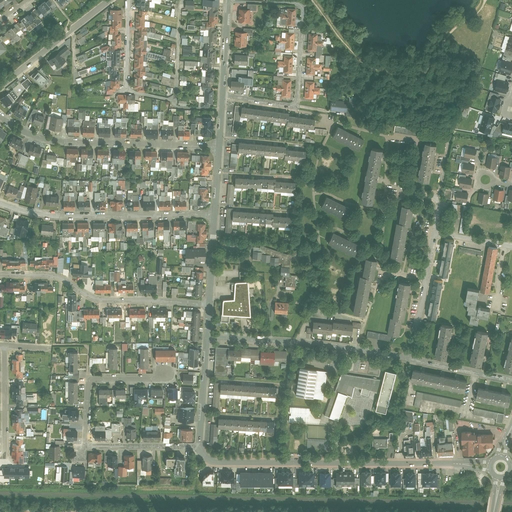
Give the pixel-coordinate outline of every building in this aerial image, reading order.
[(48,0),(47,0),(46,1),(45,0),(42,3),(50,14),(55,11),(50,5),(52,3),(48,0)] [(144,0),(136,0),(137,6),(140,6),(140,10),(144,10),(145,6),(144,0)] [(50,14),(42,3),(38,6),(39,7),(36,9),(40,13),(41,11),(46,17),(50,14)] [(215,5),(203,5),(203,9),(210,9),(209,15),(210,15),(218,16),(218,6),(215,5)] [(118,7),(114,7),(114,9),(111,9),(111,13),(113,13),(113,19),(121,19),(122,9),(119,9),(118,7)] [(281,16),(295,17),(296,9),(288,8),(287,13),(281,13),(281,16)] [(247,9),(240,9),(239,13),(238,13),(238,16),(239,17),(239,21),(249,21),(249,9),(247,9)] [(144,10),(140,10),(140,13),(136,13),(136,20),(144,20),(144,14),(144,10)] [(29,15),(28,14),(25,16),(34,27),(37,24),(33,18),(35,17),(32,13),(29,15)] [(218,16),(210,15),(209,21),(209,25),(214,25),(214,22),(217,23),(218,16)] [(25,16),(21,19),(22,20),(20,22),(23,26),(24,25),(29,31),(34,27),(25,16)] [(295,17),(281,16),(280,24),(295,25),(295,17)] [(121,19),(113,19),(113,25),(110,25),(110,29),(118,29),(118,26),(121,26),(121,19)] [(136,20),(136,27),(139,27),(139,30),(147,30),(147,27),(147,26),(144,26),(144,20),(136,20)] [(214,25),(209,25),(209,29),(208,35),(216,36),(217,29),(213,29),(214,25)] [(15,26),(12,28),(11,27),(8,29),(17,40),(21,37),(16,31),(18,30),(15,26)] [(17,40),(8,29),(4,32),(5,34),(3,35),(6,39),(8,38),(13,44),(17,40)] [(118,29),(110,29),(110,33),(109,33),(109,39),(112,39),(115,39),(120,39),(121,33),(117,33),(118,29)] [(147,30),(139,30),(139,32),(136,32),(136,40),(143,40),(144,34),(146,34),(147,30)] [(243,32),(236,31),(235,44),(245,45),(246,32),(243,32)] [(279,39),(294,40),(294,32),(289,32),(286,32),(286,37),(280,37),(279,39)] [(308,41),(323,42),(323,40),(319,40),(320,36),(317,35),(317,34),(309,33),(308,41)] [(216,36),(208,35),(208,41),(208,45),(212,45),(213,42),(216,42),(216,36)] [(112,39),(109,39),(108,39),(108,44),(102,46),(101,48),(102,51),(100,52),(108,49),(109,49),(117,49),(117,46),(120,46),(120,39),(115,39),(112,39)] [(294,40),(279,39),(279,42),(285,43),(285,48),(293,49),(294,40)] [(143,40),(136,40),(135,46),(139,46),(138,50),(146,50),(151,50),(152,47),(146,46),(143,46),(143,40)] [(323,42),(308,41),(308,50),(316,50),(316,45),(322,45),(323,45),(323,42)] [(66,45),(61,50),(65,55),(70,50),(66,45)] [(208,45),(205,45),(205,49),(204,48),(203,55),(207,55),(215,56),(216,49),(212,49),(212,45),(208,45)] [(117,49),(109,49),(109,53),(112,53),(112,59),(120,59),(120,53),(117,53),(117,49)] [(146,50),(138,50),(135,50),(136,50),(135,53),(135,60),(143,60),(143,54),(145,54),(145,55),(146,55),(148,55),(148,56),(164,60),(165,58),(165,55),(155,52),(146,50)] [(61,55),(58,52),(51,58),(55,62),(58,65),(60,63),(61,64),(60,64),(61,64),(66,60),(61,54),(61,55)] [(84,53),(77,56),(79,61),(86,58),(84,53)] [(248,54),(235,53),(234,62),(247,63),(248,54)] [(215,56),(207,55),(207,61),(206,65),(211,65),(211,62),(215,63),(215,56)] [(278,63),(292,64),(293,56),(285,55),(284,61),(278,60),(278,61),(278,63)] [(307,65),(321,66),(321,63),(315,63),(315,58),(307,57),(307,65)] [(511,60),(503,58),(499,70),(511,73),(511,69),(511,60)] [(120,59),(112,59),(112,65),(111,69),(116,69),(116,66),(120,66),(120,59)] [(143,60),(135,60),(134,66),(135,66),(135,69),(134,69),(134,70),(138,70),(143,70),(143,66),(143,60)] [(292,64),(278,63),(278,66),(279,66),(284,66),(283,72),(291,72),(292,64)] [(211,65),(206,65),(206,69),(206,75),(214,76),(214,69),(211,69),(211,65)] [(321,66),(307,65),(306,73),(314,74),(315,69),(321,69),(321,66)] [(48,72),(42,66),(39,69),(45,75),(48,72)] [(116,69),(111,69),(111,73),(111,79),(119,79),(119,73),(116,73),(116,69)] [(47,78),(38,70),(33,76),(42,84),(47,78)] [(143,70),(138,70),(138,73),(134,73),(134,80),(142,80),(143,74),(145,74),(145,70),(143,70)] [(170,76),(163,75),(162,78),(161,80),(163,81),(162,82),(170,84),(171,81),(169,80),(170,76)] [(214,76),(206,75),(205,81),(205,85),(210,86),(210,82),(213,83),(214,76)] [(27,76),(21,82),(26,88),(31,81),(27,76)] [(498,78),(497,78),(494,88),(506,92),(509,81),(504,80),(498,78)] [(119,79),(111,79),(111,85),(108,85),(108,89),(116,89),(116,86),(119,86),(119,79)] [(276,87),(290,88),(291,80),(283,79),(283,85),(276,84),(276,87)] [(142,80),(134,80),(134,87),(137,87),(137,90),(145,90),(145,86),(142,86),(142,80)] [(305,89),(319,90),(320,86),(318,86),(318,87),(314,87),(314,81),(306,81),(305,89)] [(210,86),(205,85),(205,89),(205,95),(213,96),(213,89),(210,89),(210,86)] [(290,88),(276,87),(276,90),(278,90),(282,90),(282,95),(290,96),(290,88)] [(13,88),(10,91),(15,97),(18,95),(13,88)] [(319,90),(305,89),(305,97),(313,98),(313,92),(318,93),(319,93),(319,90)] [(493,95),(498,96),(499,93),(490,90),(484,108),(488,109),(493,95)] [(9,92),(1,98),(6,105),(14,98),(9,92)] [(126,94),(118,93),(118,95),(118,98),(118,102),(124,102),(123,108),(126,108),(126,94)] [(134,94),(126,94),(126,108),(129,108),(129,102),(134,102),(134,94)] [(213,96),(205,95),(204,101),(201,101),(201,105),(209,106),(209,102),(212,102),(213,96)] [(493,95),(488,109),(496,112),(501,98),(498,96),(493,95)] [(343,101),(335,100),(335,102),(331,101),(330,109),(349,111),(349,106),(347,106),(347,103),(343,103),(343,101)] [(27,110),(18,104),(13,112),(22,117),(27,110)] [(249,107),(242,106),(241,111),(240,114),(247,116),(249,107)] [(268,110),(262,109),(260,118),(267,119),(268,110)] [(32,110),(28,119),(33,121),(36,112),(32,110)] [(275,111),(268,110),(267,119),(274,120),(275,111)] [(282,112),(275,111),(274,120),(280,121),(282,112)] [(44,115),(36,112),(33,121),(37,122),(36,123),(41,124),(44,115)] [(484,113),(479,127),(489,131),(491,125),(494,116),(484,113)] [(62,117),(52,115),(51,119),(52,120),(51,127),(50,127),(50,128),(60,129),(62,120),(62,117)] [(505,124),(501,122),(498,126),(496,129),(500,132),(503,133),(503,131),(505,124)] [(511,123),(505,122),(505,124),(503,131),(511,133),(511,123)] [(492,126),(491,125),(489,131),(493,133),(496,129),(498,126),(494,124),(492,126)] [(423,129),(396,125),(395,131),(422,135),(423,129)] [(350,133),(337,126),(332,136),(337,138),(336,139),(341,141),(341,140),(345,142),(350,133)] [(363,139),(350,133),(345,142),(349,144),(349,145),(353,148),(354,147),(358,149),(363,139)] [(23,140),(13,135),(9,143),(19,148),(23,140)] [(423,160),(433,162),(435,154),(435,155),(436,152),(435,152),(437,144),(427,142),(425,148),(424,148),(423,153),(424,153),(423,160)] [(42,147),(31,143),(28,152),(39,155),(42,147)] [(369,166),(380,168),(382,160),(383,157),(382,157),(384,149),(373,147),(372,154),(371,154),(370,158),(371,158),(369,166)] [(476,149),(467,147),(465,156),(475,157),(476,149)] [(29,155),(22,152),(20,158),(18,161),(25,164),(29,155)] [(44,152),(41,165),(46,166),(47,163),(51,163),(52,159),(47,158),(46,158),(47,153),(44,152)] [(497,157),(489,156),(487,166),(496,167),(497,161),(497,157)] [(209,160),(204,159),(204,161),(201,160),(201,161),(201,163),(201,166),(204,166),(203,168),(209,168),(210,168),(211,160),(209,160)] [(433,162),(423,160),(421,167),(420,167),(419,171),(421,172),(419,178),(430,180),(431,172),(432,172),(432,169),(433,162)] [(468,163),(464,163),(463,171),(473,173),(475,164),(468,163)] [(510,166),(502,165),(500,175),(509,177),(510,168),(510,167),(510,166)] [(366,184),(377,186),(378,180),(379,177),(378,177),(380,168),(369,166),(368,173),(367,173),(366,178),(367,178),(366,184)] [(466,178),(462,177),(460,185),(471,187),(472,179),(466,178)] [(377,186),(366,184),(365,190),(364,190),(363,194),(364,194),(363,201),(374,203),(375,194),(376,192),(376,191),(377,186)] [(14,186),(10,185),(7,193),(15,196),(15,195),(18,188),(14,187),(14,186)] [(33,185),(30,200),(35,201),(38,186),(33,185)] [(504,190),(496,189),(494,198),(503,200),(504,190)] [(207,191),(202,191),(202,192),(199,192),(196,192),(196,197),(198,197),(198,198),(202,198),(201,199),(207,199),(208,200),(209,191),(207,191)] [(468,193),(458,191),(457,199),(467,201),(468,193)] [(489,194),(480,192),(479,201),(487,203),(489,194)] [(59,195),(47,193),(46,203),(58,204),(59,195)] [(340,203),(326,197),(322,207),(326,209),(325,210),(330,212),(330,211),(335,213),(340,203)] [(352,210),(340,203),(335,213),(339,215),(338,217),(343,219),(343,218),(347,220),(352,210)] [(458,204),(452,203),(447,229),(453,230),(458,204)] [(414,206),(404,205),(402,214),(412,216),(414,206)] [(470,206),(465,205),(460,231),(465,232),(470,206)] [(412,216),(402,214),(401,223),(408,224),(411,224),(412,216)] [(30,219),(17,216),(15,225),(28,228),(30,219)] [(401,223),(398,222),(396,231),(407,233),(408,224),(401,223)] [(50,224),(42,223),(41,232),(52,233),(53,233),(53,229),(54,225),(50,224)] [(28,228),(15,225),(13,232),(26,235),(28,228)] [(164,229),(158,229),(158,232),(156,232),(156,237),(160,237),(160,236),(164,236),(164,235),(164,229)] [(407,233),(396,231),(395,240),(405,242),(407,233)] [(346,239),(333,233),(328,243),(333,245),(332,246),(337,248),(337,247),(341,249),(346,239)] [(205,237),(199,236),(200,235),(199,235),(194,235),(194,234),(193,234),(193,235),(188,235),(188,241),(203,242),(204,242),(205,242),(205,241),(205,240),(205,237)] [(446,238),(440,276),(448,277),(455,240),(446,238)] [(359,245),(346,239),(341,249),(346,251),(345,252),(350,254),(350,253),(355,256),(359,245)] [(405,242),(395,240),(393,249),(403,251),(405,242)] [(288,254),(261,246),(259,251),(254,251),(253,259),(262,259),(262,261),(270,262),(270,264),(279,265),(279,263),(283,263),(282,267),(281,267),(281,276),(282,276),(286,276),(286,275),(290,275),(290,261),(292,257),(300,252),(298,249),(288,254)] [(482,250),(460,246),(459,251),(481,255),(482,250)] [(489,246),(481,292),(490,293),(498,247),(489,246)] [(206,249),(186,249),(186,263),(194,264),(194,260),(205,261),(206,249)] [(403,251),(393,249),(391,259),(402,260),(403,251)] [(14,258),(3,258),(3,263),(8,263),(7,266),(14,266),(14,258)] [(26,259),(14,258),(14,266),(21,267),(21,263),(26,263),(26,259)] [(42,260),(31,259),(31,264),(36,264),(36,267),(42,267),(42,260)] [(377,261),(366,259),(365,268),(375,270),(377,261)] [(54,260),(42,260),(42,267),(49,268),(49,264),(54,264),(54,260)] [(375,270),(365,268),(363,277),(371,278),(373,279),(375,270)] [(89,269),(81,269),(81,277),(88,277),(89,269)] [(296,275),(290,275),(286,275),(286,276),(285,286),(286,286),(295,287),(296,275)] [(363,277),(361,276),(359,285),(369,287),(371,278),(363,277)] [(443,281),(435,280),(428,318),(437,319),(443,281)] [(248,281),(236,282),(236,284),(235,291),(236,291),(237,300),(223,301),(222,314),(251,316),(248,281)] [(14,282),(7,282),(7,286),(2,286),(2,290),(13,291),(13,290),(14,282)] [(20,283),(14,282),(13,290),(25,291),(25,286),(20,286),(20,283)] [(411,284),(401,282),(399,292),(409,293),(411,284)] [(42,283),(35,283),(35,287),(30,286),(30,290),(41,291),(42,283)] [(48,283),(42,283),(41,291),(53,291),(53,287),(48,287),(48,283)] [(369,287),(359,285),(357,294),(368,296),(369,287)] [(480,291),(468,288),(465,304),(468,304),(468,309),(469,310),(468,314),(471,314),(470,323),(478,325),(480,317),(489,319),(491,310),(479,308),(476,308),(480,291)] [(409,293),(399,292),(397,301),(408,302),(409,293)] [(368,296),(357,294),(355,303),(366,305),(368,296)] [(288,303),(276,302),(276,301),(275,312),(287,313),(288,313),(288,302),(288,303)] [(408,302),(397,301),(396,309),(406,311),(408,302)] [(366,305),(355,303),(354,313),(364,315),(366,305)] [(100,309),(92,309),(92,317),(100,317),(100,309)] [(138,309),(130,309),(130,312),(129,312),(129,317),(130,317),(137,317),(138,309)] [(149,309),(138,309),(137,317),(145,317),(145,314),(149,313),(149,309)] [(406,311),(396,309),(394,318),(402,320),(405,320),(406,311)] [(394,318),(392,318),(390,326),(401,328),(402,320),(394,318)] [(333,324),(313,322),(313,328),(312,332),(332,334),(332,333),(333,324)] [(353,324),(333,322),(333,324),(332,333),(352,335),(352,328),(353,324)] [(37,324),(23,323),(23,332),(27,332),(27,331),(29,331),(29,332),(32,332),(36,332),(37,332),(37,328),(37,324)] [(453,327),(442,325),(441,328),(439,336),(440,336),(438,346),(437,346),(436,353),(437,354),(436,357),(447,359),(448,353),(449,353),(449,350),(451,336),(452,333),(453,327)] [(401,328),(390,326),(389,334),(399,336),(401,328)] [(12,330),(5,329),(5,337),(11,338),(11,334),(16,334),(17,328),(14,327),(14,329),(12,329),(12,330)] [(200,330),(192,329),(191,339),(199,340),(200,330)] [(392,335),(368,331),(367,337),(391,341),(392,335)] [(488,333),(478,331),(477,337),(476,336),(474,342),(475,342),(474,353),(473,352),(471,358),(473,358),(471,364),(482,366),(483,359),(484,359),(484,356),(486,343),(487,343),(487,340),(488,333)] [(221,347),(216,347),(216,348),(216,349),(216,350),(216,351),(214,375),(227,376),(228,367),(231,368),(231,363),(228,363),(228,359),(229,350),(229,348),(228,348),(221,348),(221,347)] [(118,348),(110,348),(110,358),(118,358),(118,348)] [(199,349),(190,349),(190,357),(199,357),(199,349)] [(251,350),(241,349),(241,350),(241,357),(251,358),(251,350)] [(287,352),(274,351),(274,352),(275,353),(274,361),(286,362),(287,352)] [(23,354),(17,354),(17,359),(13,359),(13,366),(21,366),(21,360),(21,358),(23,358),(23,354)] [(199,357),(190,357),(189,358),(184,358),(184,363),(189,363),(189,365),(198,366),(199,357)] [(118,358),(110,358),(110,368),(118,368),(118,358)] [(21,366),(13,366),(13,372),(17,372),(17,377),(23,377),(23,372),(21,372),(21,366)] [(327,371),(301,367),(296,395),(322,399),(327,371)] [(386,370),(384,380),(380,394),(376,410),(386,413),(396,373),(386,370)] [(425,372),(422,371),(422,372),(414,370),(412,380),(418,382),(418,383),(422,384),(423,383),(431,385),(433,374),(425,372)] [(335,391),(333,390),(324,415),(338,420),(346,395),(347,395),(346,395),(349,386),(351,386),(352,375),(341,373),(340,376),(339,376),(338,379),(339,379),(335,391)] [(189,374),(184,374),(184,383),(193,383),(193,375),(189,374)] [(456,379),(444,377),(444,376),(441,375),(441,376),(433,374),(431,385),(437,386),(437,387),(442,388),(442,387),(454,389),(453,390),(458,391),(458,390),(465,392),(467,381),(459,380),(459,379),(456,378),(456,379)] [(357,376),(352,375),(351,386),(354,387),(361,389),(360,393),(369,395),(370,391),(380,394),(384,380),(357,376)] [(23,382),(17,382),(17,387),(13,387),(13,394),(21,394),(21,393),(21,387),(21,385),(23,385),(23,382)] [(349,386),(346,395),(347,395),(351,397),(351,398),(354,387),(351,386),(349,386)] [(177,388),(169,388),(169,399),(176,399),(177,399),(177,398),(177,388)] [(502,393),(488,390),(489,390),(486,389),(486,390),(479,388),(477,398),(482,399),(482,401),(487,402),(487,401),(498,403),(497,404),(505,405),(505,404),(509,405),(511,395),(505,394),(505,393),(502,393)] [(110,389),(99,389),(99,404),(106,404),(106,396),(110,396),(110,390),(110,389)] [(145,389),(135,389),(135,393),(135,404),(141,404),(141,397),(145,397),(145,389)] [(162,389),(151,389),(151,398),(162,398),(162,389)] [(192,391),(185,391),(184,401),(195,402),(195,391),(192,391)] [(418,392),(415,407),(421,408),(422,399),(424,393),(418,392)] [(462,401),(424,393),(422,399),(460,407),(462,401)] [(21,394),(13,394),(13,400),(17,400),(17,405),(23,405),(23,400),(21,400),(21,394)] [(176,407),(174,407),(174,414),(179,414),(179,421),(193,421),(194,417),(193,417),(193,410),(194,410),(194,407),(180,407),(176,407)] [(498,413),(475,408),(473,414),(497,419),(498,413)] [(79,410),(69,409),(69,418),(78,419),(79,410)] [(17,410),(17,415),(13,415),(13,421),(21,421),(21,415),(22,415),(22,413),(23,413),(23,410),(17,410)] [(413,412),(403,410),(399,431),(404,432),(405,431),(407,421),(414,422),(413,412)] [(129,418),(124,418),(124,421),(124,425),(127,426),(127,428),(131,428),(132,424),(132,422),(128,422),(129,418)] [(21,421),(13,421),(13,428),(17,428),(17,433),(23,433),(23,429),(24,429),(24,428),(25,428),(25,424),(25,421),(21,421)] [(120,423),(112,423),(112,429),(112,432),(120,432),(120,423)] [(136,424),(132,424),(131,428),(127,428),(127,437),(136,437),(136,424)] [(105,426),(95,425),(95,426),(95,431),(95,439),(105,439),(106,439),(112,440),(112,439),(112,432),(112,429),(105,429),(105,426)] [(430,426),(427,427),(427,431),(426,431),(427,438),(428,438),(428,441),(426,441),(426,445),(427,445),(427,446),(425,446),(425,456),(433,455),(430,426)] [(193,429),(182,429),(181,439),(192,440),(193,429)] [(71,431),(67,430),(67,434),(67,439),(67,440),(73,440),(73,439),(77,439),(77,431),(71,431)] [(152,431),(143,430),(143,440),(152,440),(152,431)] [(161,431),(152,431),(152,440),(161,440),(161,431)] [(475,431),(463,431),(463,441),(464,441),(464,453),(475,453),(475,450),(486,450),(486,446),(493,446),(493,434),(475,434),(475,431)] [(448,437),(445,437),(445,436),(440,437),(440,443),(438,443),(439,454),(455,453),(454,444),(453,436),(448,436),(448,437)] [(388,439),(373,438),(373,448),(374,448),(374,447),(379,447),(379,448),(379,447),(388,447),(388,439)] [(23,439),(17,439),(17,444),(13,444),(13,451),(21,451),(21,444),(23,444),(23,439)] [(415,440),(410,441),(411,450),(404,451),(405,457),(416,456),(415,440)] [(425,446),(421,446),(421,442),(417,443),(418,456),(425,456),(425,446)] [(60,446),(55,446),(55,447),(50,447),(50,458),(60,458),(60,446)] [(21,451),(13,451),(12,457),(16,457),(16,462),(23,462),(23,451),(21,451)] [(117,455),(109,455),(109,466),(117,466),(117,455)] [(134,455),(125,455),(125,467),(127,467),(130,467),(130,466),(134,466),(134,455)] [(152,456),(142,456),(142,460),(142,470),(152,470),(152,458),(152,456)] [(179,457),(176,457),(166,457),(166,466),(174,466),(174,473),(182,473),(182,468),(184,468),(185,457),(179,457)] [(73,477),(84,478),(85,466),(74,466),(73,472),(73,477)] [(125,467),(119,466),(119,475),(127,476),(127,467),(125,467)] [(4,477),(29,477),(29,475),(29,470),(29,468),(5,468),(4,477)] [(209,471),(202,479),(202,484),(213,484),(213,475),(212,475),(213,472),(209,471)] [(230,471),(225,471),(225,472),(222,472),(222,477),(221,478),(221,480),(222,481),(222,482),(232,482),(234,482),(234,479),(234,472),(230,472),(230,471)] [(342,472),(341,472),(341,473),(337,473),(337,478),(336,485),(337,485),(354,485),(354,478),(354,473),(350,473),(350,472),(346,472),(346,473),(342,473),(342,472)] [(371,472),(363,472),(363,475),(362,483),(362,485),(367,485),(367,483),(371,483),(371,472)] [(386,472),(377,472),(377,475),(377,484),(377,485),(386,485),(386,472)] [(401,474),(398,474),(398,472),(395,472),(395,474),(392,474),(392,479),(392,485),(401,485),(401,474)] [(330,473),(321,473),(320,485),(330,485),(330,479),(330,473)] [(413,473),(409,473),(409,474),(407,474),(407,479),(407,485),(415,485),(416,474),(413,474),(413,473)]
